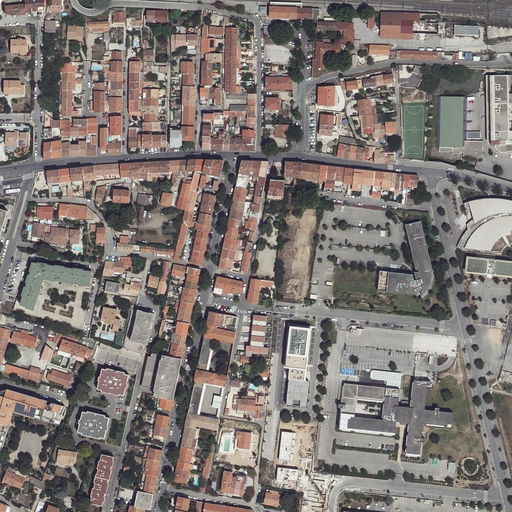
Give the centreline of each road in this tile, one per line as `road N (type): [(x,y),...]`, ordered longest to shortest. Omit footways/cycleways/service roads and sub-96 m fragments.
road 1 (residential): [(74,0),(89,12),(119,2),(255,19),(260,155)]
road 2 (unclassified): [(243,306),(465,327)]
road 3 (residential): [(209,269),(110,251),(106,220),(88,203),(27,200)]
road 4 (residential): [(511,62),(396,62),(302,86)]
road 5 (unclassified): [(330,511),(338,488),(356,482),(506,499)]
road 6 (tertiary): [(203,298),(163,487)]
road 7 (residential): [(1,21),(38,25),(38,166)]
road 8 (unclassified): [(465,327),(506,499)]
road 9 (unclassified): [(432,171),(465,327)]
road 10 (residential): [(202,13),(197,154)]
road 11 (residential): [(139,391),(108,511)]
